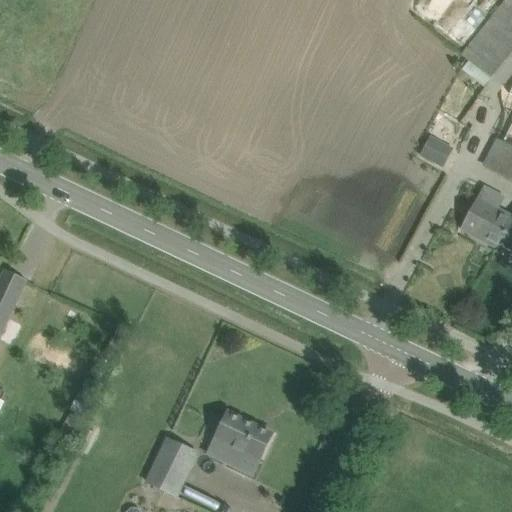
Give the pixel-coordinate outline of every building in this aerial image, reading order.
[(511,0),(505,0),(487,23),(461,54),(465,58),(466,59),(469,62),(469,61),(511,96),(511,121),(511,123),(507,120),(498,138),(511,145),(511,0)] [(453,149),(431,137),(421,156),(443,167),(453,149)] [(511,145),(498,138),(483,167),(511,182),(511,145)] [(462,230),(497,249),(511,220),(511,217),(497,209),(504,197),(485,187),(462,230)] [(511,220),(497,249),(511,256),(511,220)] [(0,337),(27,281),(5,271),(0,281),(0,337)] [(234,365),(234,346),(218,346),(217,365),(234,365)] [(272,435),(228,414),(216,438),(245,452),(238,468),(253,475),(272,435)] [(69,415),(60,431),(74,439),(83,423),(69,415)] [(82,427),(75,443),(78,444),(87,449),(95,433),(85,429),(82,427)] [(175,496),(196,453),(168,440),(147,483),(175,496)]
